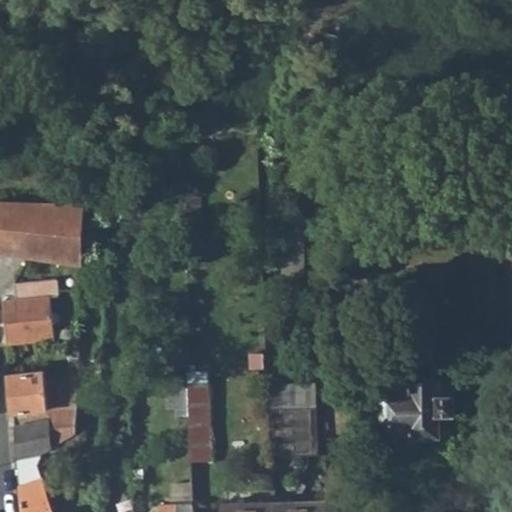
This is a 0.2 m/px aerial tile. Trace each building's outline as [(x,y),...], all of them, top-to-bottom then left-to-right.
[(84,199),(0,198),(0,247),(82,260),(84,199)] [(282,203),(280,273),(304,274),(306,204),(282,203)] [(511,353),(511,244),(510,245),(510,240),(474,241),(475,265),(476,337),(493,336),(493,329),(511,328),(511,353)] [(12,297),(3,298),(7,342),(54,337),(51,295),(57,294),(56,276),(11,279),(12,297)] [(41,446),(77,432),(79,371),(48,374),(47,368),(10,372),(14,409),(15,423),(18,454),(41,446)] [(217,460),(214,370),(190,370),(190,382),(191,410),(192,431),(193,461),(217,460)] [(440,374),(412,375),(412,383),(392,383),(393,426),(413,425),(414,433),(442,431),(442,408),(456,408),(456,391),(453,391),(453,377),(441,378),(440,374)] [(318,453),(320,380),(276,379),(274,451),(318,453)] [(180,410),(191,410),(190,382),(187,382),(179,380),(180,410)] [(77,432),(41,446),(38,453),(42,466),(81,450),(80,431),(77,432)] [(174,511),(194,511),(193,461),(192,431),(172,432),(175,503),(174,511)] [(54,511),(42,466),(38,453),(41,446),(18,454),(23,511),(54,511)] [(327,511),(327,498),(275,499),(275,511),(327,511)] [(224,501),(224,511),(275,511),(275,499),(224,501)] [(174,511),(175,503),(161,503),(160,511),(174,511)]
